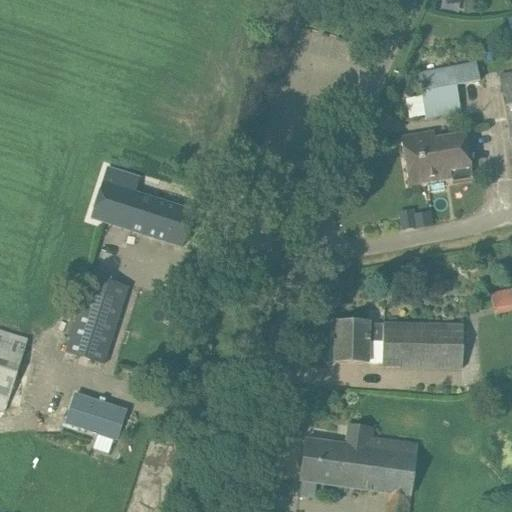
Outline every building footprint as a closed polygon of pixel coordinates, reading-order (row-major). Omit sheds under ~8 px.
[(417,77),(417,78),(424,111),(426,119),(461,112),(459,103),(456,86),(480,81),(476,64),(452,69),(418,77),(417,77)] [(511,73),(498,76),(509,141),(511,140),(511,73)] [(416,81),(402,76),(396,94),(410,99),(416,81)] [(434,140),(432,133),(400,139),(408,186),(441,180),(440,173),(470,168),(464,135),(434,140)] [(107,169),(91,219),(162,242),(182,248),(193,213),(153,200),(134,194),(139,179),(107,169)] [(104,366),(118,320),(127,287),(89,275),(65,354),(104,366)] [(511,311),(511,289),(489,294),(493,316),(511,311)] [(382,364),(381,368),(462,370),(463,326),(382,324),(382,325),(368,325),(368,324),(335,323),(334,363),(367,364),(382,364)] [(26,340),(0,331),(0,411),(3,413),(26,340)] [(73,393),(63,423),(114,440),(124,410),(73,393)] [(345,446),(336,445),(330,486),(390,494),(387,511),(406,511),(416,445),(371,439),(372,430),(348,426),(345,446)] [(299,482),(330,486),(336,445),(305,440),(299,482)]
